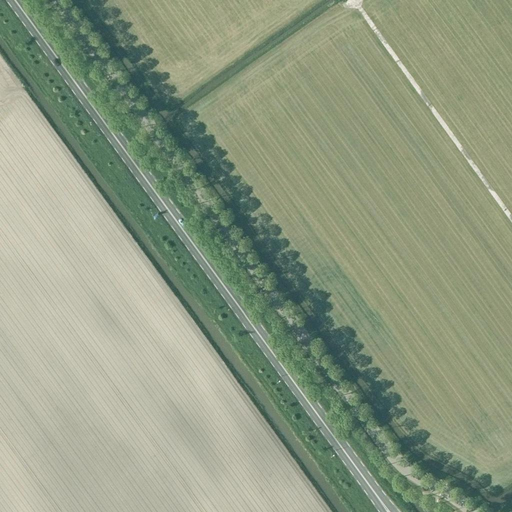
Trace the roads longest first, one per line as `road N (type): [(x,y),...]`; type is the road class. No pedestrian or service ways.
road 1 (unclassified): [(471,511),(400,467),(60,0)]
road 2 (primary): [(388,511),(14,0)]
